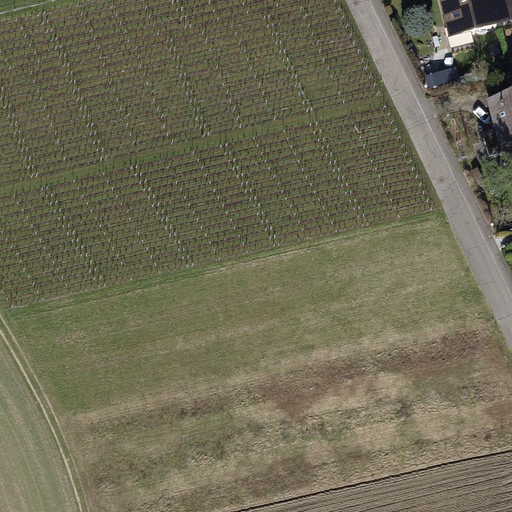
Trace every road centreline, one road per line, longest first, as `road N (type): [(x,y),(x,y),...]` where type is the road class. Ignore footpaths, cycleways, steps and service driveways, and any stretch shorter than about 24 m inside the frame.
road 1 (residential): [(511,322),(359,0)]
road 2 (track): [(87,511),(54,418),(0,322)]
